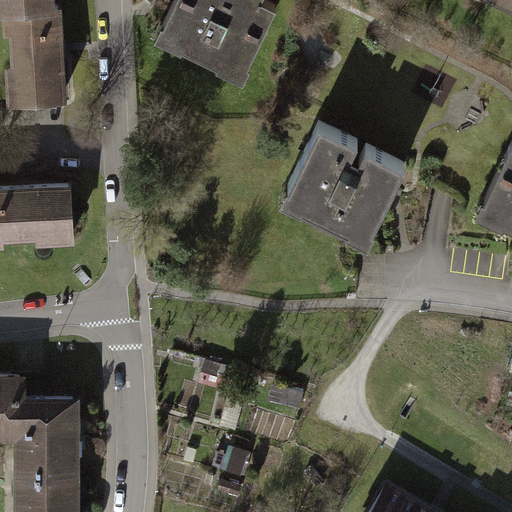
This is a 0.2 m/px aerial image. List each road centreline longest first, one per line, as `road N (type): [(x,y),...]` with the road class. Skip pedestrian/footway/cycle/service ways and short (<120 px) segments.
road 1 (residential): [(110,0),(126,306)]
road 2 (residential): [(126,306),(132,511)]
road 3 (residential): [(0,324),(126,306)]
